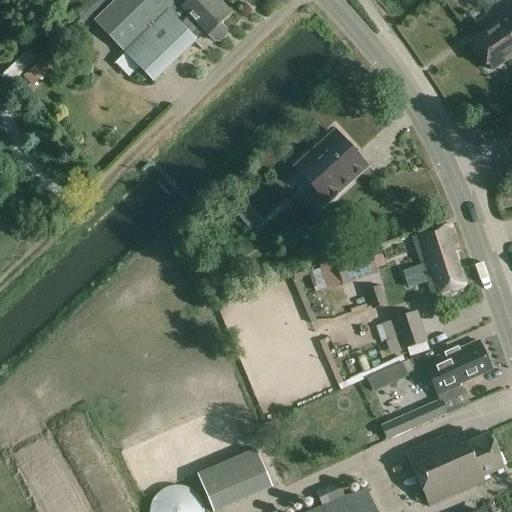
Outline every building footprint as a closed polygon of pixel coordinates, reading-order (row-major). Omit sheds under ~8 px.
[(188,0),(182,6),(176,0),(118,0),(96,22),(154,83),(198,41),(195,37),(204,29),(215,41),(220,41),(227,34),(227,29),(220,23),(231,12),(219,0),(188,0)] [(511,3),(494,17),(498,22),(469,42),(480,57),(478,58),(485,69),(487,67),(490,71),(511,55),(511,3)] [(14,84),(39,58),(29,49),(5,76),(14,84)] [(40,60),(19,80),(28,91),(45,75),(43,73),(48,68),(40,60)] [(317,212),(367,166),(335,131),(295,167),(314,187),(303,197),(317,212)] [(253,213),(242,201),(232,211),(242,223),(253,213)] [(321,264),(352,254),(339,217),(309,228),(321,264)] [(430,294),(464,284),(454,251),(459,249),(451,223),(412,235),(421,266),(403,272),(409,289),(427,284),(430,294)] [(343,287),(378,275),(370,253),(335,265),(343,287)] [(325,289),(337,286),(332,267),(320,270),(325,289)] [(373,312),(388,307),(381,287),(366,292),(373,312)] [(428,343),(418,312),(376,327),(382,343),(398,338),(403,352),(428,343)] [(487,370),(474,343),(452,353),(451,351),(420,365),(437,402),(460,392),(457,384),(487,370)] [(382,372),(367,378),(373,390),(387,384),(382,372)] [(437,402),(412,413),(419,429),(444,418),(437,402)] [(303,414),(287,421),(292,431),(307,424),(303,414)] [(466,444),(460,430),(406,453),(429,506),(483,483),(481,479),(503,469),(488,435),(466,444)] [(345,497),(339,484),(316,494),(322,507),(310,511),(486,511),(485,509),(478,511),(375,511),(365,488),(345,497)] [(149,510),(148,511),(203,511),(203,510),(202,506),(201,502),(199,498),(196,495),(193,492),(190,490),(186,488),(182,487),(178,486),(174,486),(170,487),(166,488),(162,490),(159,492),(156,495),(153,498),(151,502),(150,506),(149,510)]
